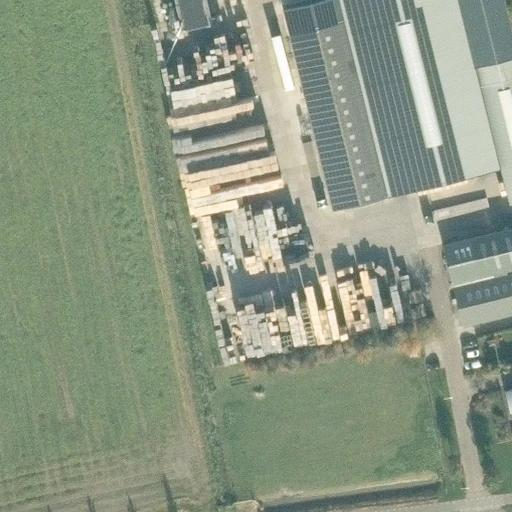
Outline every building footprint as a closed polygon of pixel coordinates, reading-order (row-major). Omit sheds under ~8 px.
[(181,0),(187,20),(210,14),(206,0),(181,0)] [(340,0),(304,0),(281,6),(288,33),(345,18),(340,0)] [(340,0),(345,18),(388,193),(500,166),(509,202),(511,201),(511,35),(503,0),(340,0)] [(345,18),(288,33),(300,81),(320,162),(332,207),(384,194),(388,193),(345,18)] [(246,51),(201,62),(208,88),(252,76),(246,51)] [(511,225),(442,243),(459,310),(463,326),(511,313),(511,269),(506,271),(506,270),(511,268),(511,225)]
